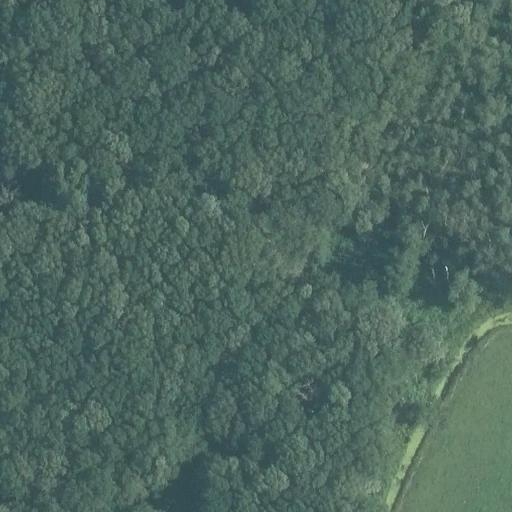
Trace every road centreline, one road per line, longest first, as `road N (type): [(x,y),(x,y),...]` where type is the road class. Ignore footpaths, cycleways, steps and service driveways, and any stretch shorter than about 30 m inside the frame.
road 1 (unknown): [(479,0),(135,511)]
road 2 (track): [(0,324),(26,279),(41,226),(61,67),(89,0)]
